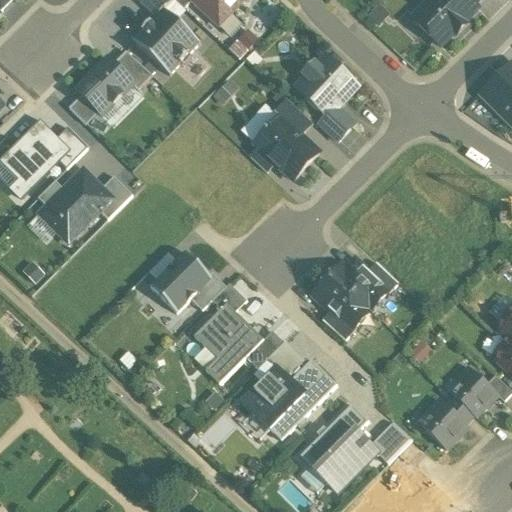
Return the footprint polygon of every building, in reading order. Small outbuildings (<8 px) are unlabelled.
[(0,0),(0,15),(15,0),(0,0)] [(138,0),(137,2),(156,19),(163,11),(165,13),(175,3),(171,0),(138,0)] [(171,0),(175,3),(184,12),(193,3),(189,0),(171,0)] [(189,0),(193,3),(219,28),(220,27),(232,15),(245,0),(189,0)] [(473,9),(463,0),(434,0),(414,21),(440,48),(453,35),(456,38),(468,26),(465,23),(477,11),(474,7),(473,9)] [(463,0),(473,9),(474,7),(481,0),(463,0)] [(165,13),(163,11),(156,19),(133,43),(170,78),(200,46),(165,13)] [(245,27),(232,15),(220,27),(234,40),(245,27)] [(247,34),(231,51),(242,62),(258,45),(247,34)] [(127,54),(114,67),(134,88),(139,93),(153,79),(127,54)] [(108,61),(76,93),(82,99),(99,116),(102,119),(134,88),(114,67),(108,61)] [(356,89),(325,61),(320,67),(318,65),(313,68),(309,72),(306,76),(303,81),(305,83),(300,89),(308,97),(306,100),(309,105),(313,108),(318,111),(321,108),(330,117),(337,109),(356,89)] [(511,67),(481,99),(511,129),(511,67)] [(99,116),(82,99),(70,112),(86,129),(99,116)] [(282,121),(302,139),(313,127),(287,103),(276,115),(282,121)] [(330,117),(320,127),(338,144),(355,126),(337,109),(330,117)] [(302,139),(282,121),(256,149),(258,151),(276,167),(293,183),(319,155),(302,139)] [(6,188),(21,202),(58,164),(68,153),(55,140),(39,124),(0,164),(0,167),(14,180),(6,188)] [(58,164),(67,172),(88,150),(66,129),(55,140),(68,153),(58,164)] [(268,176),(276,167),(258,151),(250,160),(268,176)] [(46,211),(41,217),(70,245),(99,215),(112,202),(102,192),(83,173),(64,193),(46,211)] [(99,215),(108,223),(133,198),(114,179),(102,192),(112,202),(99,215)] [(46,211),(64,193),(56,185),(38,203),(46,211)] [(156,287),(152,292),(177,317),(190,303),(212,281),(187,256),(176,268),(156,287)] [(356,262),(347,272),(342,267),(314,298),(331,315),(352,334),(353,332),(388,295),(389,293),(369,274),(356,262)] [(399,286),(377,265),(369,274),(389,293),(388,295),(389,296),(399,286)] [(215,279),(190,303),(202,315),(226,290),(215,279)] [(229,287),(226,290),(213,304),(221,313),(226,308),(236,316),(247,304),(229,287)] [(236,316),(226,308),(221,313),(195,340),(218,362),(206,374),(220,388),(246,361),(263,343),(236,316)] [(511,312),(508,316),(506,317),(500,324),(499,327),(498,329),(499,332),(500,334),(507,342),(496,354),(495,356),(495,358),(495,361),(497,363),(511,377),(511,312)] [(352,334),(331,315),(323,324),(345,344),(355,334),(353,332),(352,334)] [(271,335),(246,361),(258,373),(268,363),(284,347),(271,335)] [(276,371),(291,385),(308,366),(286,345),(284,347),(268,363),(276,371)] [(276,371),(242,406),(282,445),(336,388),(311,364),(308,366),(291,385),(276,371)] [(487,387),(469,371),(456,385),(460,389),(452,398),(473,418),(476,420),(493,402),(494,403),(498,398),(487,387)] [(511,396),(511,394),(495,379),(487,387),(498,398),(504,405),(511,396)] [(473,418),(455,401),(447,410),(465,426),(473,418)] [(447,410),(440,403),(427,417),(431,421),(422,430),(446,452),(463,434),(464,434),(468,429),(465,426),(447,410)] [(353,409),(301,459),(337,496),(378,456),(371,449),(358,436),(369,426),(353,409)] [(395,426),(371,449),(378,456),(389,467),(413,444),(395,426)] [(360,511),(432,511),(436,509),(391,466),(371,486),(378,493),(360,511)]
